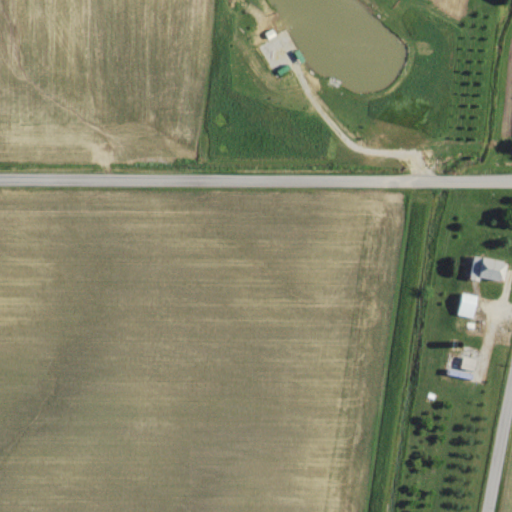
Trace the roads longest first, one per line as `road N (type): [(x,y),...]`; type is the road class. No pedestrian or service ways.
road 1 (residential): [(0,179),(511,179)]
road 2 (tertiary): [(488,511),(511,390)]
